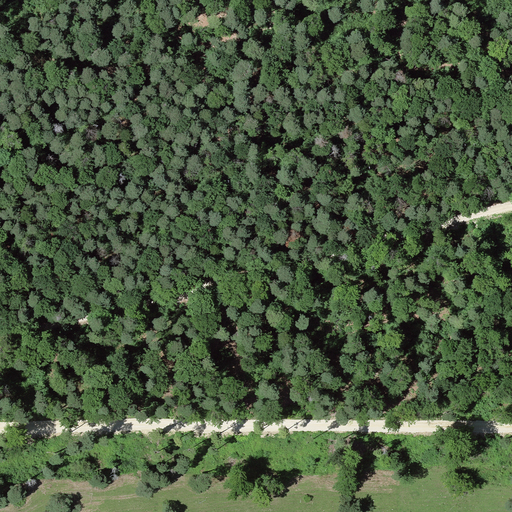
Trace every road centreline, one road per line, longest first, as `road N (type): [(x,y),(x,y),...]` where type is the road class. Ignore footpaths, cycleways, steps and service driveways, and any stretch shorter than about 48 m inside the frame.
road 1 (track): [(0,343),(511,207)]
road 2 (track): [(0,58),(511,66)]
road 3 (track): [(0,425),(511,423)]
